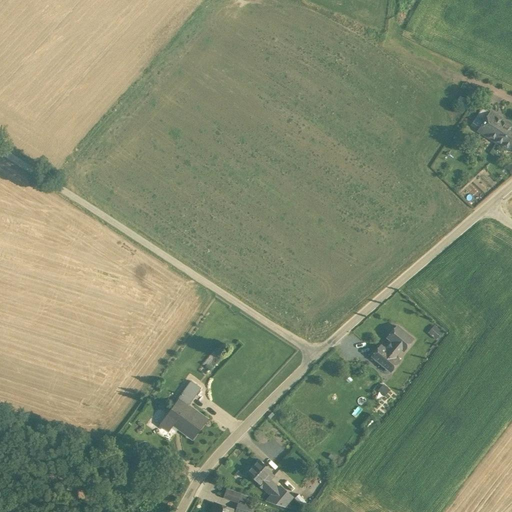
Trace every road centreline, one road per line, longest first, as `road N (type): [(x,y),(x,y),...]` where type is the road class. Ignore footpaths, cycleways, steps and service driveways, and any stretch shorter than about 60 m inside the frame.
road 1 (unclassified): [(0,145),(316,353)]
road 2 (unclassified): [(511,184),(410,283),(316,353)]
road 3 (unclassified): [(316,353),(184,511)]
